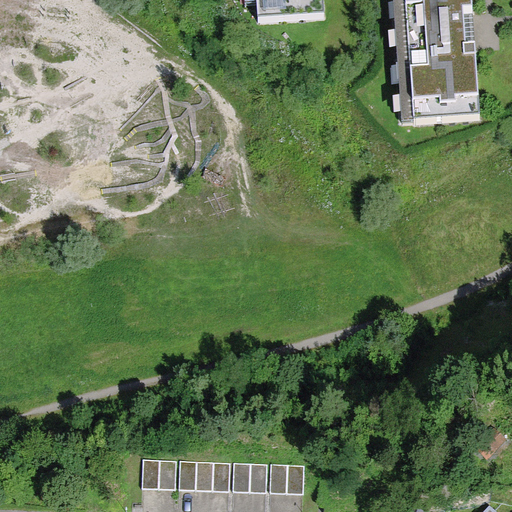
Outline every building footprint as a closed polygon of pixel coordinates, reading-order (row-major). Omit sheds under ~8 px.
[(261,0),(263,22),(325,18),(323,0),(261,0)] [(470,0),(407,0),(408,9),(425,8),(429,75),(412,76),(415,122),(478,118),(474,51),(464,52),(462,14),(471,14),(470,0)] [(175,462),(144,461),(143,489),(175,490),(175,462)] [(230,464),(181,463),(180,490),(229,491),(230,464)] [(266,464),(235,464),(235,492),(266,492),(266,464)] [(303,465),(272,465),(272,493),(303,493),(303,465)]
